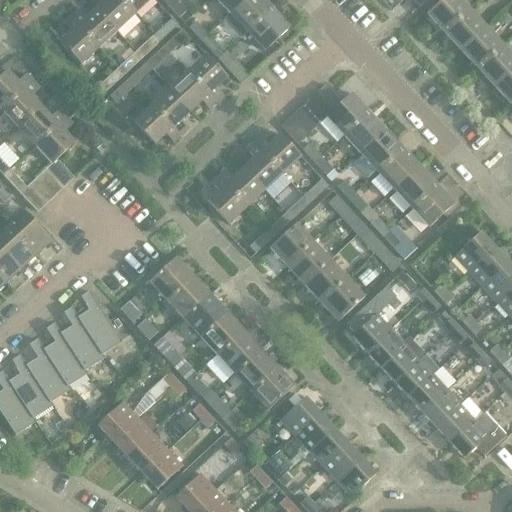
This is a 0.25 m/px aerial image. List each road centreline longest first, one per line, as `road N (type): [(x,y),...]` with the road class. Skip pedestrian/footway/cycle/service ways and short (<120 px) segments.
road 1 (residential): [(511,214),(345,36)]
road 2 (residential): [(0,343),(165,200)]
road 3 (residential): [(380,511),(440,495),(472,502),(511,486)]
